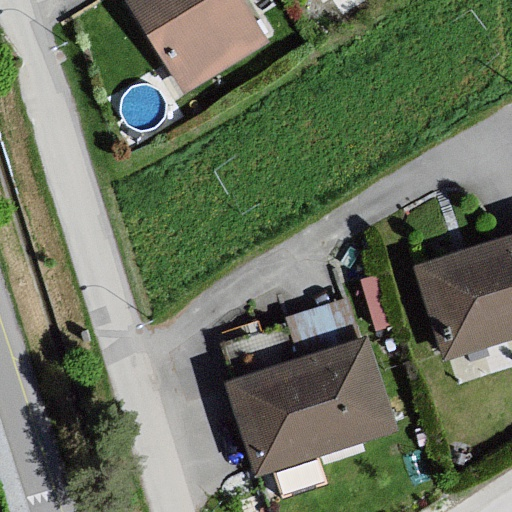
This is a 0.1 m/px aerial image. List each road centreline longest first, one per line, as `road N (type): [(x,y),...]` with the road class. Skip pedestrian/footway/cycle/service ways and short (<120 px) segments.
road 1 (residential): [(174,511),(11,0)]
road 2 (residential): [(0,355),(51,511)]
